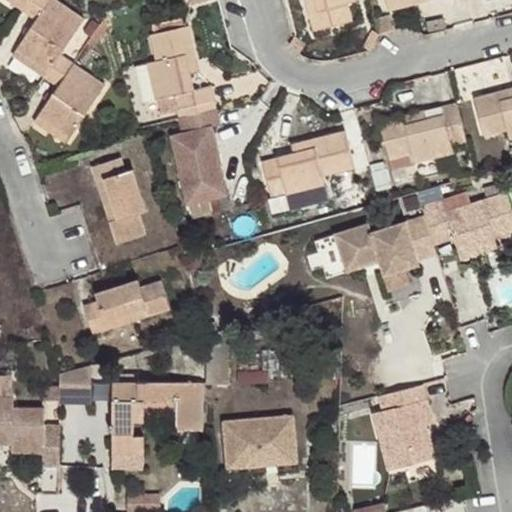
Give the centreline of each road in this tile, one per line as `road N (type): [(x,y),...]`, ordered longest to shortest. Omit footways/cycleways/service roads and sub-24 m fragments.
road 1 (residential): [(251,0),(260,38),(291,75),(337,81),(511,32)]
road 2 (residential): [(511,351),(500,358),(488,396),(506,511)]
road 3 (residential): [(55,269),(0,125)]
